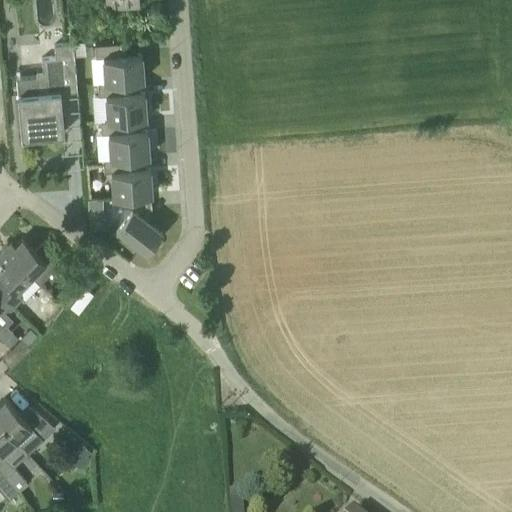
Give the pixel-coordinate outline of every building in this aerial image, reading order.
[(60,91),(77,90),(73,42),(72,42),(72,43),(54,45),(55,56),(42,58),(43,70),(36,71),(38,92),(18,94),(21,136),(64,133),(60,91)] [(96,57),(103,56),(105,82),(123,81),(143,79),(141,53),(121,55),(120,42),(95,44),(96,57)] [(99,95),(106,95),(108,120),(125,119),(145,118),(143,92),(124,93),(123,81),(105,82),(98,83),(99,95)] [(126,131),(125,119),(108,120),(100,121),(101,133),(109,133),(110,158),(128,157),(148,156),(146,130),(126,131)] [(128,157),(110,158),(103,159),(104,171),(111,171),(113,196),(121,196),(145,194),(151,194),(149,168),(129,170),(128,157)] [(145,194),(121,196),(122,208),(127,207),(130,210),(116,228),(146,252),(162,231),(140,214),(146,206),(145,194)] [(91,197),(93,226),(109,225),(107,196),(91,197)] [(34,278),(48,264),(45,261),(57,249),(45,239),(34,249),(23,238),(15,245),(11,241),(3,249),(34,278)] [(34,278),(3,249),(0,252),(0,258),(1,260),(0,260),(0,274),(3,277),(0,279),(0,291),(14,306),(23,297),(24,298),(39,283),(34,278)] [(55,299),(65,307),(83,285),(72,277),(55,299)] [(7,313),(14,306),(0,291),(0,338),(2,341),(12,330),(7,325),(12,319),(7,313)] [(77,315),(90,296),(83,291),(69,309),(77,315)] [(2,359),(10,367),(11,368),(30,348),(20,339),(2,359)] [(43,438),(39,434),(51,424),(28,404),(19,412),(5,398),(0,402),(0,424),(26,452),(43,438)] [(0,452),(3,456),(0,458),(0,469),(18,491),(28,483),(11,465),(26,452),(0,424),(0,452)] [(72,468),(91,453),(82,442),(64,458),(72,468)] [(0,489),(8,500),(18,491),(0,469),(0,489)] [(242,511),(241,497),(239,488),(227,490),(229,499),(230,511),(242,511)] [(60,492),(52,492),(53,502),(60,502),(60,492)]
